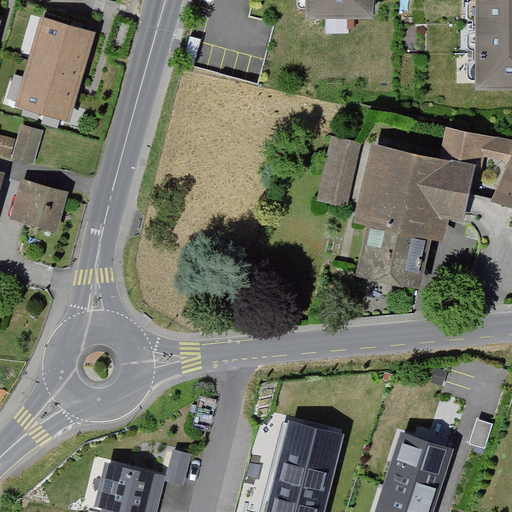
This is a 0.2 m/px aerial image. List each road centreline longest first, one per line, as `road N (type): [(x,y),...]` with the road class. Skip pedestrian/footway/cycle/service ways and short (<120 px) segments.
road 1 (tertiary): [(169,0),(104,225),(96,320)]
road 2 (residential): [(511,325),(240,352)]
road 3 (residential): [(201,511),(240,352)]
